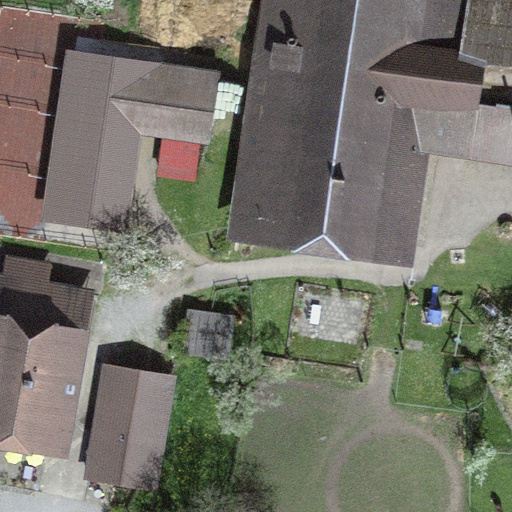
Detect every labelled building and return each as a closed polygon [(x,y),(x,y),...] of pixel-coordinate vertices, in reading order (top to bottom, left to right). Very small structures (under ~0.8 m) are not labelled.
[(442,0),(273,0),(239,247),(410,272),(430,131),(465,136),(473,80),(432,75),(442,0)] [(511,0),(470,0),(460,73),(511,80),(511,0)] [(250,90),(106,68),(95,140),(239,162),(250,90)] [(511,128),(484,125),(477,177),(511,181),(511,128)] [(225,323),(184,321),(182,364),(223,366),(225,323)] [(80,339),(0,323),(0,458),(56,468),(80,339)] [(168,386),(103,375),(84,488),(148,499),(168,386)]
